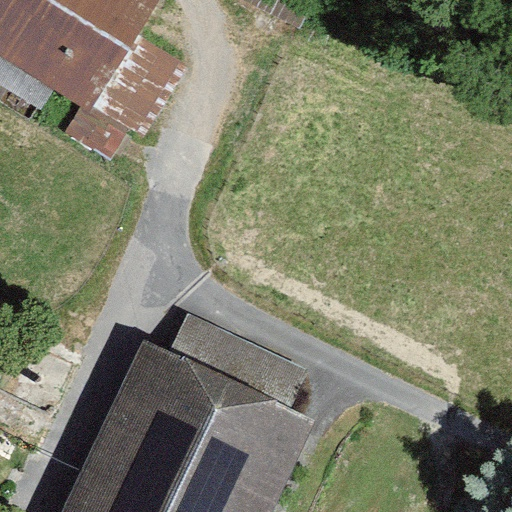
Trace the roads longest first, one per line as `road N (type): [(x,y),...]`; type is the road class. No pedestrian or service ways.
road 1 (unclassified): [(148,277),(511,448)]
road 2 (track): [(211,0),(195,133),(148,277)]
